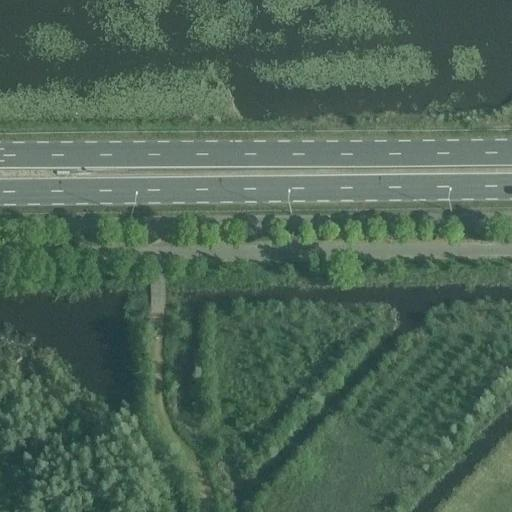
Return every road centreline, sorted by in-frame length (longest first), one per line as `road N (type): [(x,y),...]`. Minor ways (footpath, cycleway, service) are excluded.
road 1 (primary): [(0,192),(511,186)]
road 2 (primary): [(511,152),(0,156)]
